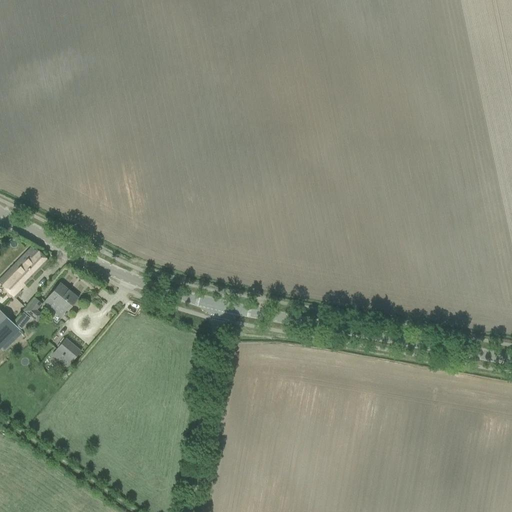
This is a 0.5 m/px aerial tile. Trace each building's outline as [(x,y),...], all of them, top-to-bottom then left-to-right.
[(10,269),(0,278),(0,284),(15,299),(21,292),(19,290),(48,261),(36,250),(34,251),(31,247),(23,255),(27,259),(13,272),(10,269)] [(78,298),(59,283),(43,303),(48,308),(54,301),(66,311),(67,312),(78,298)] [(24,312),(30,317),(41,304),(34,299),(24,312)] [(0,349),(19,330),(0,311),(0,349)] [(64,356),(71,362),(80,351),(65,339),(56,349),(62,354),(61,355),(63,357),(64,356)]
